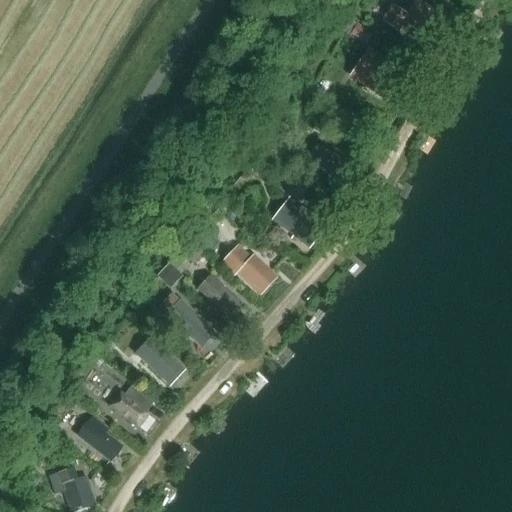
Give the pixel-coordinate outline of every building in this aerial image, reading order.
[(420,36),(434,13),(415,1),(415,0),(406,0),(400,11),(390,6),(380,22),(396,32),(401,24),(420,36)] [(352,21),(345,32),(363,43),(369,33),(352,21)] [(351,75),(365,84),(385,97),(393,84),(388,80),(394,70),(366,52),(351,75)] [(327,127),(316,120),(314,124),(317,126),(314,131),(322,135),(327,127)] [(307,163),(311,165),(310,166),(344,183),(353,166),(319,149),(315,148),(307,163)] [(257,167),(251,174),(259,179),(264,172),(257,167)] [(208,213),(218,222),(230,209),(220,200),(208,213)] [(319,226),(299,210),(288,201),(273,219),(294,237),(297,234),(307,242),(319,226)] [(190,240),(169,261),(177,269),(198,248),(190,240)] [(251,258),(249,261),(240,252),(231,261),(228,257),(220,266),(234,280),(239,274),(261,295),(275,281),(251,258)] [(157,278),(171,291),(183,278),(170,265),(157,278)] [(241,306),(223,289),(210,276),(197,290),(227,320),(241,306)] [(200,349),(213,335),(179,303),(166,316),(200,349)] [(118,343),(108,335),(100,344),(110,353),(118,343)] [(167,360),(160,355),(147,342),(135,356),(161,379),(164,376),(173,384),(185,371),(169,357),(167,360)] [(98,358),(93,363),(99,369),(104,363),(98,358)] [(73,379),(66,388),(74,394),(81,385),(73,379)] [(120,393),(109,408),(137,431),(139,428),(146,434),(155,422),(148,417),(149,416),(146,414),(153,405),(132,388),(124,397),(120,393)] [(110,464),(122,448),(89,422),(76,438),(110,464)] [(56,431),(27,465),(34,470),(62,436),(56,431)] [(82,484),(73,487),(72,483),(79,481),(75,469),(58,474),(49,477),(54,496),(64,493),(69,511),(76,511),(90,508),(82,484)]
